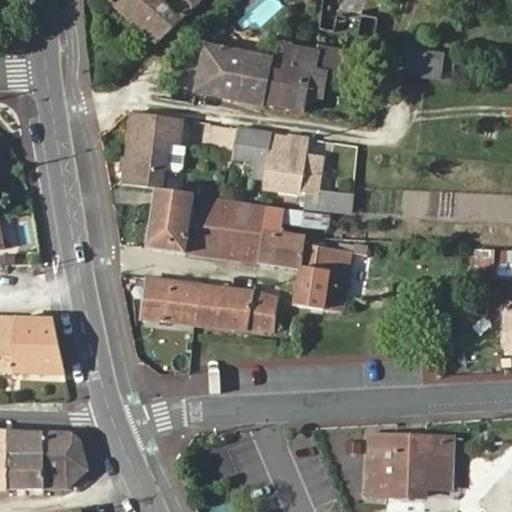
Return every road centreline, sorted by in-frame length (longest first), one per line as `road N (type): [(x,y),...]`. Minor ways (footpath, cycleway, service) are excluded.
road 1 (residential): [(115,418),(511,395)]
road 2 (tertiary): [(115,418),(45,69)]
